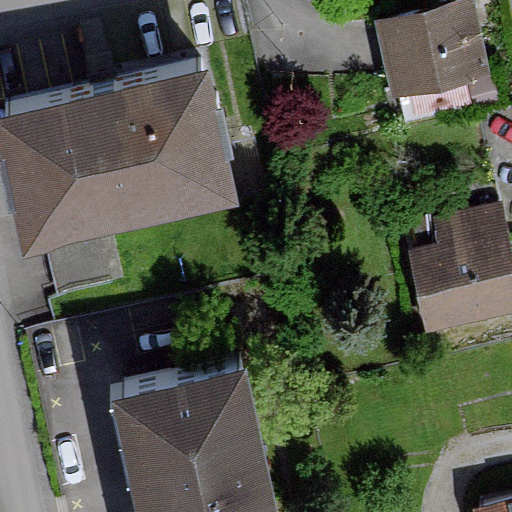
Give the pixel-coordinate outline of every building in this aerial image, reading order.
[(490,89),(469,0),(468,0),(378,14),(392,109),(490,89)] [(237,168),(208,55),(0,89),(25,203),(237,168)] [(511,214),(510,207),(419,223),(443,322),(511,308),(511,214)] [(284,511),(259,363),(107,387),(131,511),(284,511)] [(474,511),(511,511),(511,493),(472,500),(474,511)]
